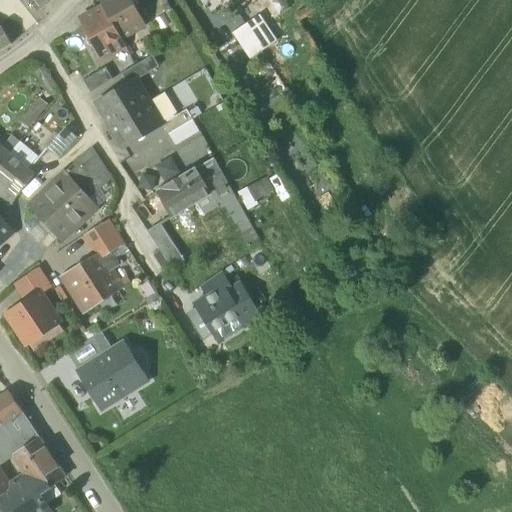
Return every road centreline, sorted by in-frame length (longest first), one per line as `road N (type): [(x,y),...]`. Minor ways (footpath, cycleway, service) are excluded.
road 1 (residential): [(36,41),(140,205)]
road 2 (residential): [(0,349),(104,511)]
